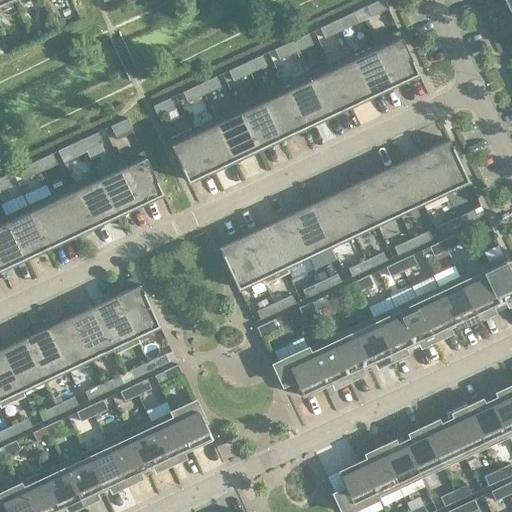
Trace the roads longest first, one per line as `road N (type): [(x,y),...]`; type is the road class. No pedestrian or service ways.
road 1 (residential): [(0,311),(474,93)]
road 2 (residential): [(156,511),(511,347)]
